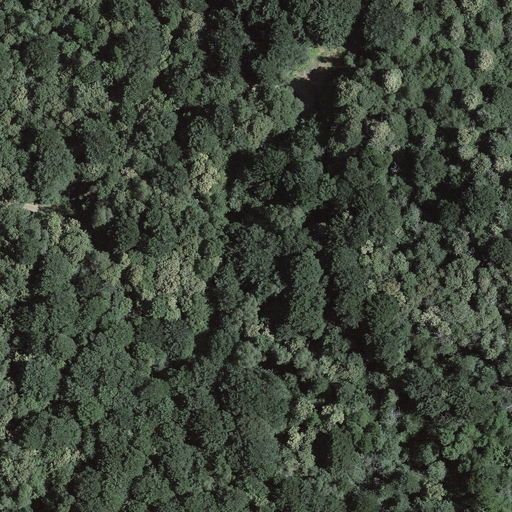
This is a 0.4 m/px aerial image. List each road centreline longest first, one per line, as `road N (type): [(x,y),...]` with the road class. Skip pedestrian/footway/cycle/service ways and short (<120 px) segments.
road 1 (track): [(245,153),(222,221),(210,337),(196,356),(164,347),(102,245),(48,213),(0,199)]
road 2 (track): [(177,104),(201,108),(277,81),(303,87),(309,110),(302,120),(245,153)]
road 3 (track): [(18,0),(56,33),(177,104)]
